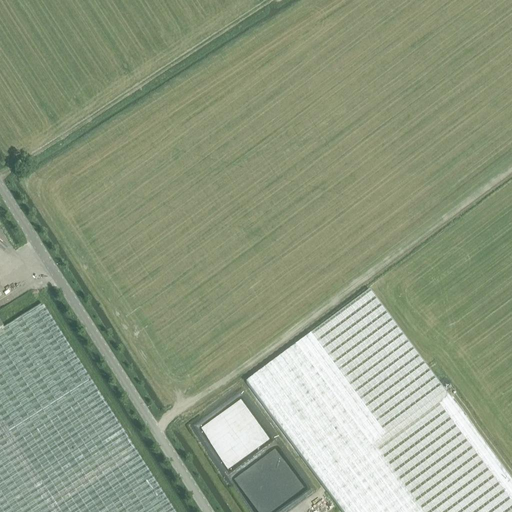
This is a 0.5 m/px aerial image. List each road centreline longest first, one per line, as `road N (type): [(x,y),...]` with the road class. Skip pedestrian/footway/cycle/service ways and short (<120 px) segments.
road 1 (track): [(511,168),(156,428)]
road 2 (unclassified): [(209,511),(0,184)]
road 3 (track): [(1,175),(268,0)]
